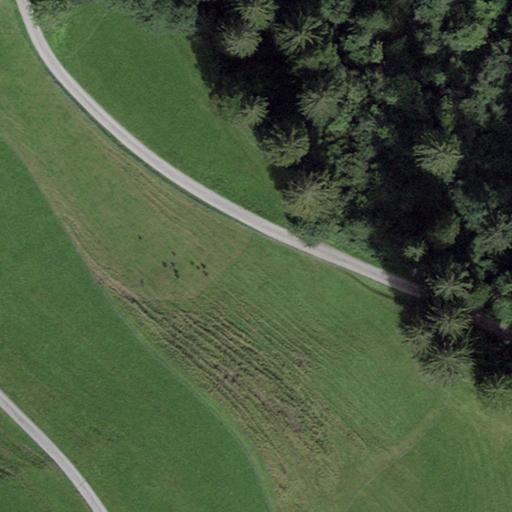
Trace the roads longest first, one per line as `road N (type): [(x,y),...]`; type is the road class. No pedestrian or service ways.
road 1 (track): [(22,0),(60,72),(165,170),(309,250),(511,333)]
road 2 (track): [(98,511),(0,397)]
